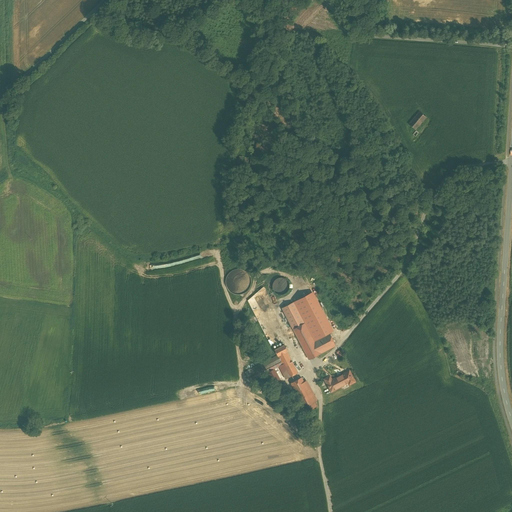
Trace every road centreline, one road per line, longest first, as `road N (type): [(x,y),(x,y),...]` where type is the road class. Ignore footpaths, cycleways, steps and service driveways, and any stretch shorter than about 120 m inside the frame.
road 1 (secondary): [(511,160),(499,349),(511,419)]
road 2 (residential): [(320,0),(383,32),(511,46)]
road 3 (residential): [(0,96),(99,0)]
